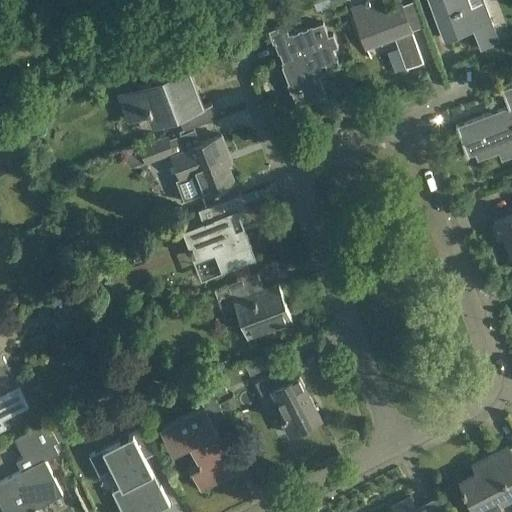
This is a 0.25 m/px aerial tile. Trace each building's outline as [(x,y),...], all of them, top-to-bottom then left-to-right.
[(312,0),(317,11),(332,5),(329,0),(312,0)] [(423,60),(402,5),(401,4),(381,12),(375,0),(370,0),(352,7),(357,21),(367,47),(395,37),(406,67),(423,60)] [(483,0),(429,0),(445,40),(474,29),(481,48),(499,41),(484,1),(483,0)] [(318,73),(339,64),(333,48),(338,46),(333,33),(328,35),(323,22),(290,35),(285,23),(269,29),(274,41),(275,41),(285,66),(282,66),(297,106),(322,97),(325,106),(330,104),(318,73)] [(250,50),(242,27),(229,32),(238,55),(250,50)] [(184,128),(184,130),(195,127),(194,126),(217,118),(211,102),(203,105),(188,67),(120,93),(131,121),(150,114),(154,125),(179,116),(184,128)] [(509,108),(458,127),(468,155),(476,152),(479,159),(500,151),(503,159),(511,155),(511,86),(504,90),(503,89),(502,89),(509,108)] [(175,152),(170,137),(169,135),(139,146),(125,151),(130,166),(145,160),(145,163),(175,152)] [(222,136),(184,149),(185,152),(172,156),(180,177),(175,179),(183,200),(234,182),(225,156),(229,155),(222,136)] [(31,193),(40,189),(36,181),(28,185),(31,193)] [(511,184),(511,212),(493,220),(499,236),(504,234),(511,253),(511,184)] [(203,222),(183,230),(195,261),(215,253),(222,271),(257,258),(244,226),(236,229),(231,215),(246,209),(240,194),(198,210),(203,222)] [(293,322),(279,285),(264,290),(258,274),(228,285),(234,302),(248,339),(293,322)] [(0,379),(13,373),(0,348),(0,379)] [(228,360),(218,363),(221,372),(231,368),(228,360)] [(286,415),(282,417),(291,435),(321,419),(298,376),(287,382),(281,369),(255,382),(262,395),(272,390),(286,415)] [(0,431),(5,428),(1,419),(29,405),(13,373),(0,379),(0,431)] [(216,385),(221,395),(227,391),(222,381),(216,385)] [(154,397),(147,383),(133,390),(141,404),(154,397)] [(202,405),(159,427),(172,452),(188,444),(198,461),(188,466),(191,471),(193,470),(202,488),(237,471),(213,425),(226,418),(213,393),(199,400),(202,405)] [(22,471),(0,482),(0,501),(5,511),(11,511),(13,511),(14,511),(39,511),(38,508),(64,494),(46,459),(59,452),(54,443),(59,441),(48,421),(15,438),(24,457),(17,461),(22,471)] [(158,451),(145,425),(88,454),(99,476),(113,469),(121,485),(111,490),(122,511),(157,511),(171,505),(147,457),(158,451)] [(511,445),(509,447),(473,466),(477,473),(461,481),(477,511),(502,511),(505,511),(501,503),(511,497),(511,445)] [(417,511),(410,498),(392,507),(395,511),(392,511),(417,511)]
